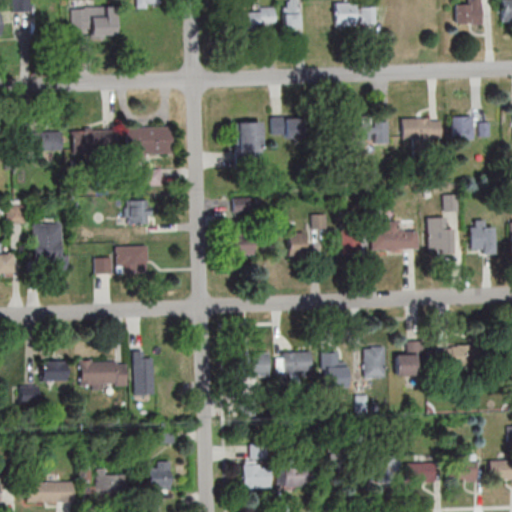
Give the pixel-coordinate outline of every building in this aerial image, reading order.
[(29,12),(28,0),(11,0),(11,12),(29,12)] [(281,0),(282,30),(298,30),(297,0),(281,0)] [(453,23),(479,23),(478,0),(465,0),(465,4),(453,4),(453,23)] [(511,0),(498,0),(499,20),(511,19),(511,0)] [(333,25),(375,25),(375,4),(354,4),(354,2),(333,2),(333,25)] [(89,29),(89,38),(115,38),(115,6),(70,6),(70,29),(89,29)] [(274,7),(234,7),(234,28),(274,28),(274,7)] [(299,137),(299,116),(269,116),(269,137),(299,137)] [(471,139),(471,116),(450,116),(450,139),(471,139)] [(400,117),(400,140),(439,140),(439,117),(400,117)] [(260,121),(234,121),(234,159),(260,159),(260,121)] [(387,121),(348,121),(348,141),(387,141),(387,121)] [(123,127),(168,126),(169,153),(124,154),(123,127)] [(478,127),(478,134),(486,135),(486,127),(478,127)] [(68,131),(115,130),(115,147),(101,147),(101,152),(69,152),(68,131)] [(23,132),(59,131),(59,150),(23,151),(23,132)] [(143,184),(160,184),(160,168),(143,168),(143,184)] [(251,198),(231,198),(231,212),(251,212),(251,198)] [(127,200),(127,224),(150,224),(150,200),(127,200)] [(6,223),(22,223),(22,203),(6,203),(6,223)] [(450,253),(450,227),(442,227),(442,217),(425,217),(425,253),(450,253)] [(467,253),(488,253),(488,220),(467,220),(467,253)] [(415,250),(415,230),(397,231),(397,221),(380,222),(380,230),(369,230),(369,250),(415,250)] [(30,224),(57,223),(59,255),(65,254),(66,268),(48,269),(47,259),(32,260),(30,224)] [(285,232),(285,255),(304,255),(304,232),(285,232)] [(339,254),(358,254),(358,232),(339,232),(339,254)] [(252,257),(252,238),(229,238),(229,257),(252,257)] [(113,246),(140,245),(141,264),(113,265),(113,246)] [(0,273),(11,274),(11,252),(0,251),(0,273)] [(110,256),(93,256),(93,273),(110,273),(110,256)] [(393,375),(419,375),(419,341),(404,341),(404,353),(393,353),(393,375)] [(381,346),(360,346),(360,377),(381,377),(381,346)] [(433,346),(433,368),(472,368),(472,346),(433,346)] [(151,394),(151,351),(132,351),(132,394),(151,394)] [(309,351),(274,351),(274,374),(309,374),(309,351)] [(240,375),(267,375),(267,352),(240,352),(240,375)] [(344,387),(344,362),(334,362),(334,352),(320,352),(320,387),(344,387)] [(157,395),(175,395),(175,359),(164,359),(164,353),(157,353),(157,395)] [(65,361),(39,361),(39,381),(65,381),(65,361)] [(78,387),(124,387),(124,361),(78,361),(78,387)] [(36,400),(37,385),(18,385),(18,399),(36,400)] [(486,460),(511,459),(511,479),(487,479),(486,460)] [(146,492),(168,492),(168,461),(146,461),(146,492)] [(445,462),(473,461),(473,480),(445,481),(445,462)] [(403,463),(431,462),(431,481),(404,482),(403,463)] [(239,464),(256,464),(256,467),(267,467),(268,486),(240,487),(239,464)] [(281,466),(309,465),(309,485),(282,485),(281,466)] [(78,493),(125,492),(124,470),(92,470),(92,469),(77,469),(78,493)] [(25,482),(25,502),(72,502),(72,482),(25,482)]
